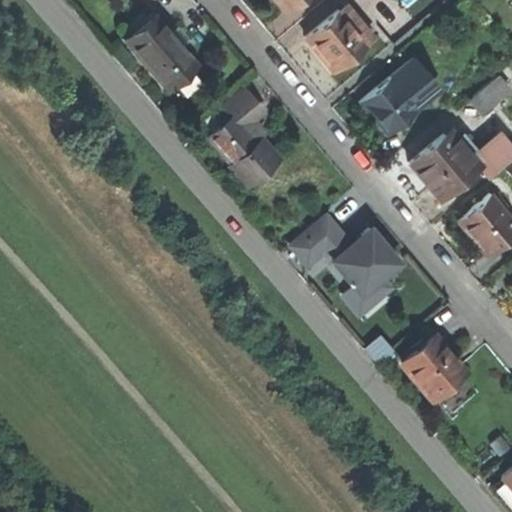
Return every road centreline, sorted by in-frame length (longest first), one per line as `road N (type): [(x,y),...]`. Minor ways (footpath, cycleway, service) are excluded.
road 1 (residential): [(50,0),(490,511)]
road 2 (track): [(319,511),(0,150)]
road 3 (residential): [(511,355),(219,0)]
